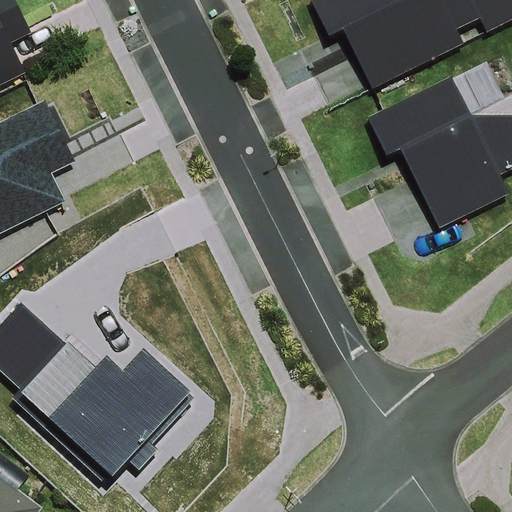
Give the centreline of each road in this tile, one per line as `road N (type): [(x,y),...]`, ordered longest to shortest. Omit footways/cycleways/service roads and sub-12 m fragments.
road 1 (residential): [(396,448),(334,342),(165,0)]
road 2 (residential): [(396,448),(511,352)]
